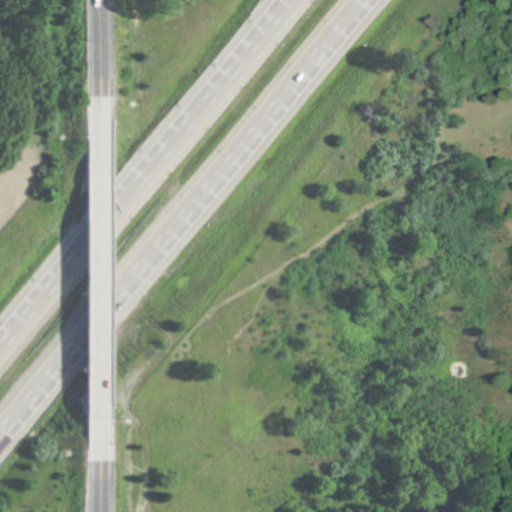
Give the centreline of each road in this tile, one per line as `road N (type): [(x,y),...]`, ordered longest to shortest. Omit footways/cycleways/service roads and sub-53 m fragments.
road 1 (motorway): [(0,441),(366,0)]
road 2 (motorway): [(295,0),(0,356)]
road 3 (tertiary): [(100,134),(99,424)]
road 4 (tertiary): [(100,0),(100,134)]
